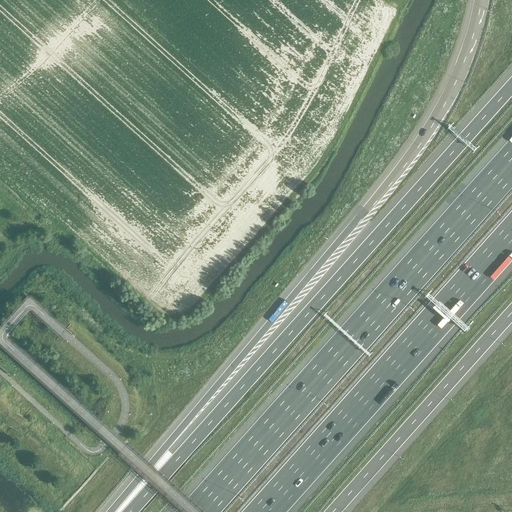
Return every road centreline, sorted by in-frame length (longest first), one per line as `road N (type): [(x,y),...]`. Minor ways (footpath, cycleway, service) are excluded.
road 1 (motorway): [(482,0),(453,86),(416,145),(114,511)]
road 2 (motorway): [(511,81),(128,511)]
road 3 (motorway): [(511,157),(194,511)]
road 4 (motorway): [(267,511),(511,237)]
road 5 (motorway): [(332,511),(511,312)]
